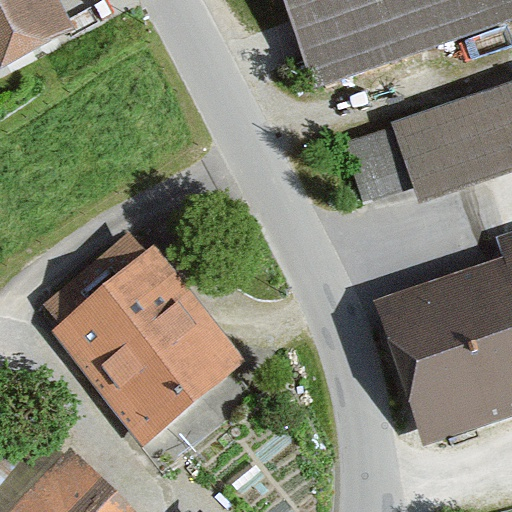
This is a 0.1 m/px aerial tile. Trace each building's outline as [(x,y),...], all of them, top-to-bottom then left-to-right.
[(0,0),(0,82),(84,38),(63,0),(0,0)] [(511,0),(289,0),(318,84),(511,18),(511,0)] [(511,98),(352,152),(368,199),(418,182),(424,200),(511,171),(511,98)] [(150,228),(46,307),(154,447),(258,367),(150,228)] [(428,443),(511,414),(511,243),(511,244),(511,245),(511,273),(386,316),(428,443)] [(0,472),(7,477),(37,431),(0,407),(0,472)] [(148,511),(105,466),(56,511),(148,511)]
